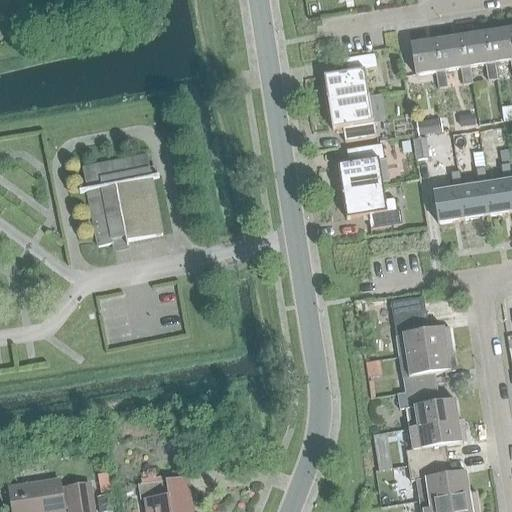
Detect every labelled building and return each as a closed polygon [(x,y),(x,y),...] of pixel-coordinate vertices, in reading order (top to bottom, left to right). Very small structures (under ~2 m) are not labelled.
[(511,41),(510,31),(485,35),(490,65),(494,65),(510,62),(511,77),(511,41)] [(490,65),(485,35),(460,39),(465,69),(470,68),(485,66),(488,82),(497,81),(494,65),(490,65)] [(465,69),(460,39),(435,43),(440,73),(445,72),(460,70),(463,86),(472,85),(470,68),(465,69)] [(447,89),(445,72),(440,73),(435,43),(410,47),(415,77),(436,74),(438,90),(447,89)] [(329,105),(369,99),(365,72),(378,70),(375,56),(344,61),(346,74),(324,78),(329,105)] [(369,99),(329,105),(333,132),(343,130),(345,144),(377,139),(374,125),(373,125),(369,99)] [(460,129),(476,127),(474,116),(459,117),(460,129)] [(416,125),(418,137),(442,134),(440,121),(416,125)] [(416,162),(429,160),(426,140),(413,142),(416,162)] [(342,194),(379,188),(375,163),(384,161),(382,146),(346,152),(348,165),(338,167),(342,194)] [(507,151),(499,152),(502,168),(510,166),(507,151)] [(482,154),(473,156),(475,171),(484,170),(482,154)] [(149,169),(146,157),(82,169),(86,192),(79,193),(79,195),(86,193),(98,249),(111,246),(113,254),(129,251),(127,243),(162,236),(151,180),(159,179),(158,178),(155,168),(149,169)] [(483,187),(488,218),(511,214),(511,206),(509,184),(511,183),(511,182),(510,166),(502,168),(500,168),(503,185),(487,187),(483,187)] [(458,191),(463,222),(488,218),(483,187),(487,187),(484,170),(475,171),(478,188),(462,190),(458,191)] [(458,191),(462,190),(460,174),(450,175),(452,192),(433,195),(438,225),(463,222),(458,191)] [(379,188),(342,194),(346,221),(367,217),(369,231),(401,226),(398,212),(396,212),(394,200),(381,203),(379,188)] [(416,301),(390,305),(396,339),(402,338),(405,359),(447,353),(444,331),(421,334),(418,320),(416,301)] [(405,359),(398,360),(401,381),(403,380),(405,395),(430,391),(428,377),(451,373),(455,373),(455,371),(453,358),(452,352),(447,353),(405,359)] [(405,395),(397,396),(399,412),(405,411),(409,431),(411,431),(417,430),(459,424),(455,402),(432,406),(430,391),(405,395)] [(414,452),(406,453),(408,469),(416,467),(441,464),(439,449),(462,446),(466,445),(466,443),(463,426),(462,423),(459,424),(417,430),(411,431),(414,452)] [(416,467),(408,469),(411,484),(416,483),(419,504),(471,496),(467,474),(443,478),(441,464),(416,467)] [(193,508),(189,479),(165,482),(165,484),(141,488),(143,501),(144,511),(187,511),(187,509),(193,508)] [(68,509),(68,511),(92,511),(89,487),(60,492),(59,483),(9,491),(12,511),(63,511),(64,511),(68,509)] [(419,511),(479,511),(476,495),(471,496),(419,504),(419,511)] [(97,500),(98,511),(112,511),(111,498),(97,500)]
